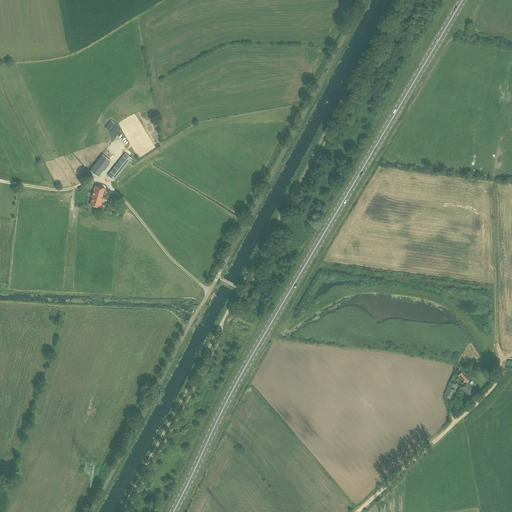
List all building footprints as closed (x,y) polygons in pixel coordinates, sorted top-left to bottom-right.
[(108,175),(114,181),(132,158),(125,153),(108,175)] [(102,155),(90,170),(97,177),(110,161),(102,155)] [(101,204),(99,203),(100,201),(101,202),(102,200),(106,201),(107,198),(102,197),(103,193),(104,188),(95,185),(91,198),(92,199),(90,205),(98,208),(98,207),(100,208),(101,204)] [(459,375),(464,381),(461,383),(463,386),(461,387),(468,395),(475,390),(468,382),(469,381),(462,373),(459,375)] [(445,396),(451,399),(455,390),(449,387),(445,396)]
